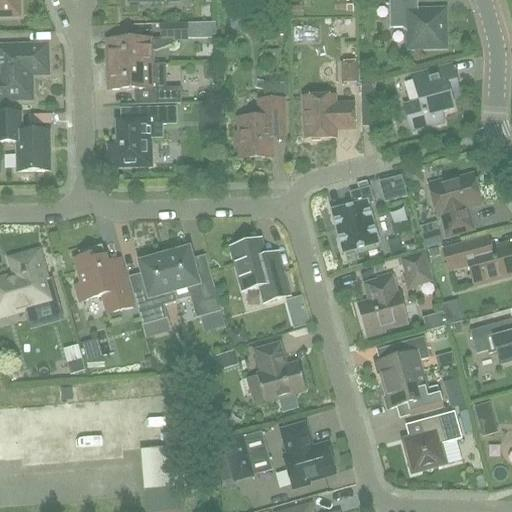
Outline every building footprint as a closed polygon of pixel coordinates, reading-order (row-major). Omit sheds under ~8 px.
[(0,0),(0,16),(18,16),(17,0),(0,0)] [(417,13),(416,0),(388,0),(389,30),(402,30),(407,35),(408,50),(445,49),(444,12),(417,13)] [(151,65),(151,52),(156,52),(173,45),(173,41),(187,40),(186,25),(160,26),(161,40),(107,41),(107,67),(151,66),(151,65)] [(0,100),(31,100),(31,75),(47,75),(47,57),(36,46),(0,47),(1,72),(0,71),(0,100)] [(342,84),(357,83),(356,64),(341,65),(342,84)] [(156,90),(156,106),(180,105),(180,89),(166,89),(165,65),(151,65),(151,66),(107,67),(108,91),(156,90)] [(419,103),(403,107),(411,133),(443,125),(440,114),(452,110),(449,99),(459,96),(450,67),(412,77),(419,103)] [(334,98),(303,99),(305,140),(335,139),(335,135),(339,131),(354,130),(353,106),(334,107),(334,98)] [(239,120),(240,160),(271,159),(270,126),(284,126),(284,101),(258,102),(258,119),(239,120)] [(110,167),(149,166),(148,139),(162,139),(162,125),(176,125),(175,109),(140,110),(141,125),(118,125),(119,145),(110,146),(110,167)] [(20,113),(0,113),(0,143),(16,143),(16,173),(50,172),(49,132),(21,133),(20,113)] [(384,204),(407,198),(401,177),(378,183),(384,204)] [(466,210),(480,206),(472,177),(444,185),(443,182),(429,186),(437,218),(441,217),(447,238),(471,231),(466,210)] [(350,195),(353,207),(331,213),(343,254),(377,245),(367,205),(372,204),(368,190),(350,195)] [(259,242),(231,249),(243,292),(260,288),(264,304),(287,298),(276,255),(264,258),(259,242)] [(469,257),(466,246),(443,252),(448,272),(468,266),(473,287),(511,276),(511,266),(511,265),(511,264),(511,252),(507,250),(506,247),(469,257)] [(79,303),(101,297),(107,316),(132,309),(118,260),(106,264),(101,247),(78,253),(79,259),(74,260),(81,285),(74,287),(79,303)] [(186,289),(195,320),(220,313),(210,274),(196,278),(187,247),(174,251),(172,254),(163,257),(173,293),(174,293),(186,289)] [(14,276),(0,279),(0,316),(27,309),(26,304),(50,297),(38,252),(9,260),(14,276)] [(422,255),(401,261),(406,278),(404,279),(407,292),(416,289),(415,287),(430,283),(422,255)] [(133,295),(141,326),(167,319),(163,307),(177,303),(174,293),(173,293),(163,257),(154,259),(151,257),(137,261),(146,292),(133,295)] [(395,296),(390,277),(377,280),(377,283),(365,286),(370,303),(357,307),(366,338),(384,333),(383,330),(406,324),(398,296),(395,296)] [(300,298),(284,302),(287,311),(303,307),(300,298)] [(222,313),(206,318),(210,331),(226,326),(222,313)] [(496,354),(500,367),(511,363),(511,335),(503,338),(499,324),(469,333),(476,356),(487,353),(488,356),(496,354)] [(418,362),(429,359),(423,339),(393,347),(397,358),(373,365),(377,377),(380,376),(383,387),(422,376),(418,362)] [(105,342),(88,345),(91,362),(108,358),(105,342)] [(253,407),(305,392),(297,365),(285,368),(279,345),(254,352),(261,375),(245,380),(253,407)] [(71,364),(85,360),(81,347),(68,351),(71,364)] [(426,390),(422,376),(383,387),(386,398),(383,399),(386,411),(409,405),(412,416),(442,408),(436,388),(426,390)] [(464,384),(453,384),(454,402),(465,401),(464,384)] [(170,491),(162,397),(0,409),(0,463),(24,462),(25,470),(129,461),(128,450),(144,449),(147,493),(170,491)] [(454,413),(424,422),(427,433),(401,440),(411,476),(446,466),(441,446),(461,440),(454,413)] [(481,420),(487,438),(501,433),(494,415),(481,420)] [(283,457),(292,489),(308,485),(308,482),(334,475),(326,446),(311,450),(304,425),(281,432),(287,456),(283,457)] [(231,479),(232,484),(254,478),(254,477),(272,472),(261,433),(243,438),(243,437),(221,443),(224,456),(220,457),(213,459),(220,483),(221,482),(231,479)] [(93,468),(95,482),(115,479),(113,465),(93,468)] [(128,511),(144,510),(143,500),(128,501),(128,511)]
